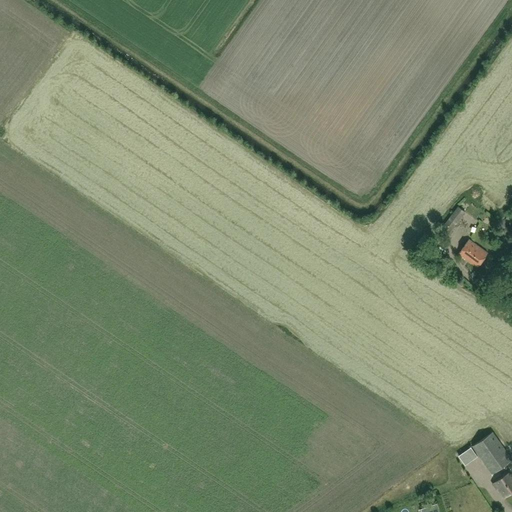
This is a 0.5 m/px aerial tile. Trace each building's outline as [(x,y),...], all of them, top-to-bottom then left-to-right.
[(448,235),(460,219),(453,214),(441,230),(448,235)] [(477,267),(487,253),(469,239),(458,253),(477,267)] [(451,271),(455,266),(447,260),(443,265),(451,271)] [(492,474),(511,459),(511,458),(493,431),(472,446),(492,474)] [(471,447),(458,456),(465,465),(477,456),(471,447)] [(511,476),(509,472),(493,484),(497,489),(499,488),(505,497),(511,492),(511,491),(511,476)] [(440,511),(438,503),(429,506),(430,511),(440,511)]
